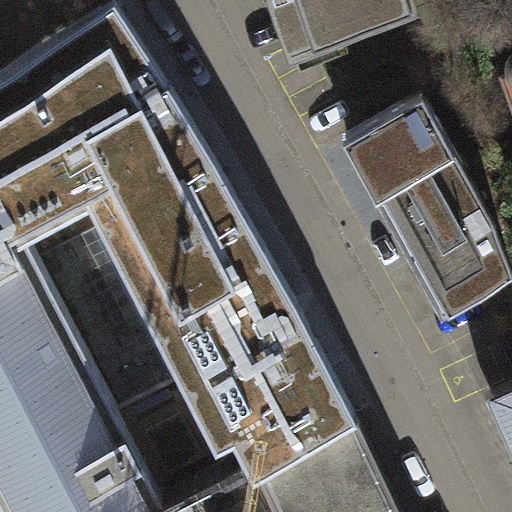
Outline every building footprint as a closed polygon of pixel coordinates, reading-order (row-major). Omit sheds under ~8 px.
[(115,0),(109,0),(0,67),(0,489),(11,511),(164,511),(172,508),(253,465),(256,463),(260,461),(357,411),(296,295),(216,155),(178,93),(115,0)] [(276,0),(292,43),(412,1),(411,0),(276,0)] [(345,130),(441,308),(511,266),(491,208),(421,90),(345,130)] [(511,375),(486,388),(511,446),(511,375)] [(405,511),(357,411),(260,461),(284,511),(405,511)]
